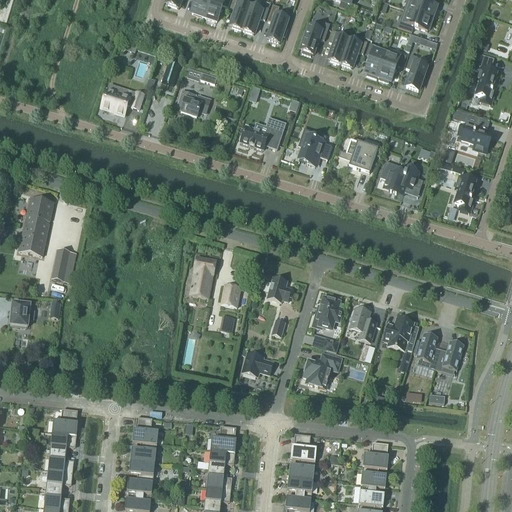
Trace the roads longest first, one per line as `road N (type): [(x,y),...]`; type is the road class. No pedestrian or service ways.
road 1 (unclassified): [(511,319),(0,166)]
road 2 (unclassified): [(511,252),(0,100)]
road 3 (residential): [(461,0),(424,102),(414,107),(288,63)]
road 4 (residential): [(405,511),(412,451),(405,441),(272,424)]
road 5 (residential): [(272,424),(113,408)]
road 6 (residential): [(157,0),(159,22),(288,63)]
road 7 (residential): [(272,424),(314,286)]
